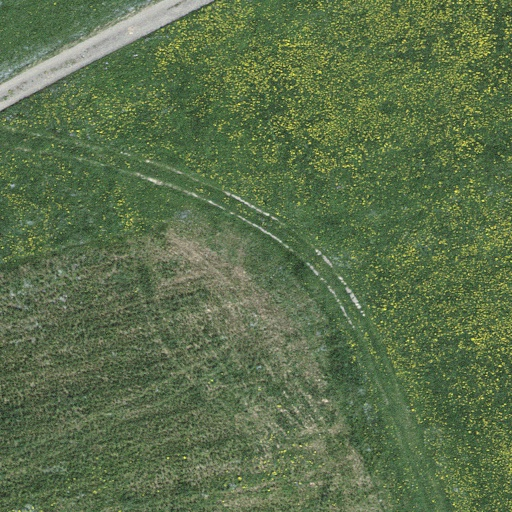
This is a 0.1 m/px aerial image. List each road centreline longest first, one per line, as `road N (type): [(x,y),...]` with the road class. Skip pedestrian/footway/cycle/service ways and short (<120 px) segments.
road 1 (track): [(432,511),(368,348),(329,279),(288,238),(120,159),(0,141)]
road 2 (track): [(212,0),(0,108)]
